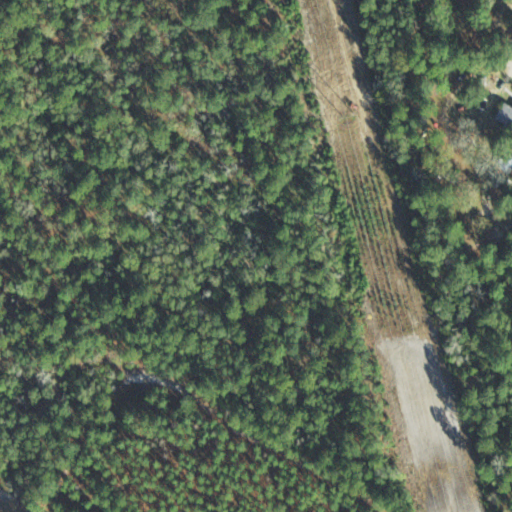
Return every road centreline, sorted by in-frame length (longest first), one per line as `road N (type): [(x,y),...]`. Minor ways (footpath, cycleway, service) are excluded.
road 1 (residential): [(0,408),(39,365),(85,350),(410,345)]
road 2 (residential): [(511,109),(477,153),(410,345),(418,511)]
